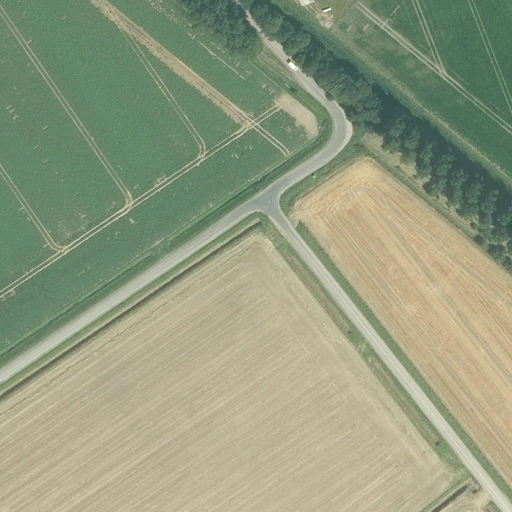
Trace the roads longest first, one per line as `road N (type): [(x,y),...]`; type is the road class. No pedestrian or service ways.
road 1 (tertiary): [(500,511),(265,197)]
road 2 (unclassified): [(0,376),(265,197)]
road 3 (tertiary): [(265,197),(335,146),(341,126),(334,107),(228,0)]
